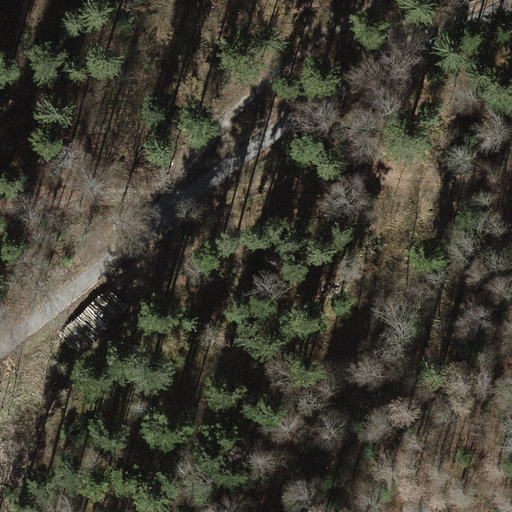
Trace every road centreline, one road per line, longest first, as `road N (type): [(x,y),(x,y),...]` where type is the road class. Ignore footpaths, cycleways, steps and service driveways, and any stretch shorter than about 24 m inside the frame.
road 1 (unclassified): [(0,348),(155,207),(256,87),(370,0)]
road 2 (track): [(500,0),(395,54),(155,207)]
